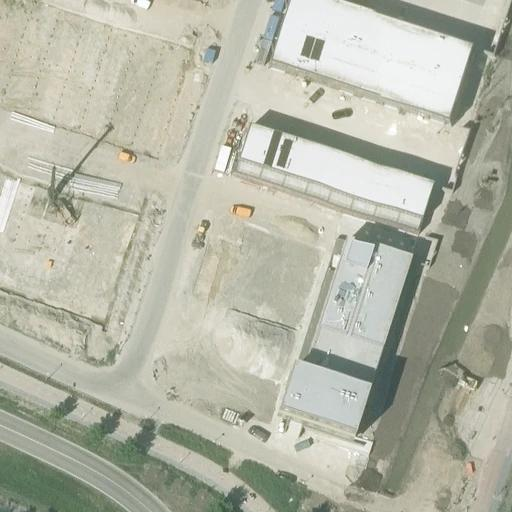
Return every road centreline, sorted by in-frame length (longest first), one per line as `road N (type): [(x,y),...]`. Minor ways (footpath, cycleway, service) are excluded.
road 1 (unclassified): [(249,0),(125,394)]
road 2 (residential): [(392,511),(125,394)]
road 3 (residential): [(125,394),(0,339)]
